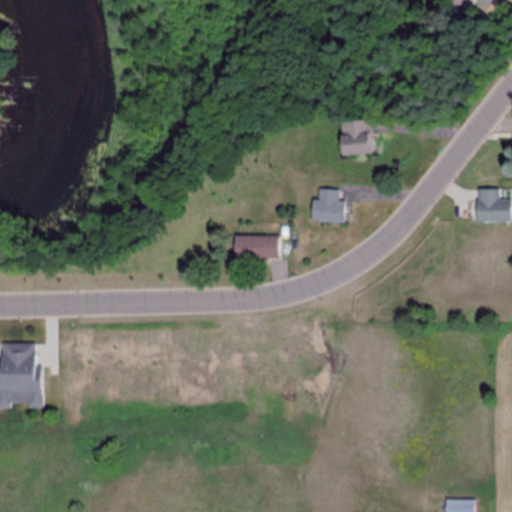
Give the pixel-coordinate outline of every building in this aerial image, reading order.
[(369,120),(337,121),(338,155),(370,154),(369,120)] [(509,199),(498,199),(498,190),(475,189),(474,222),(509,223),(509,199)] [(342,223),(343,201),(337,201),(337,190),(317,190),(316,199),(310,199),(310,222),(342,223)] [(278,259),(278,236),(233,236),(233,259),(278,259)] [(0,408),(9,409),(9,404),(26,404),(26,408),(36,408),(36,344),(0,343),(0,408)] [(473,511),(474,499),(443,499),(442,511),(473,511)]
